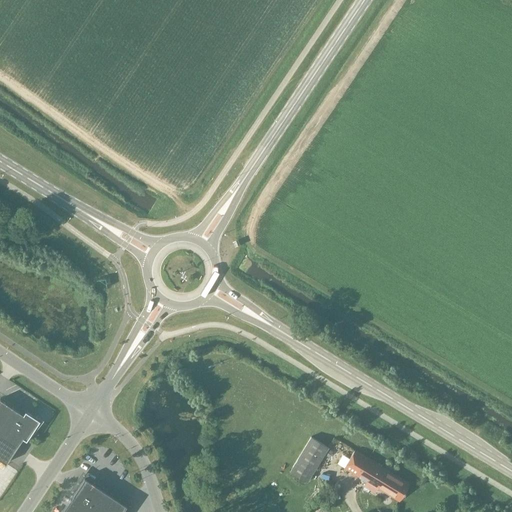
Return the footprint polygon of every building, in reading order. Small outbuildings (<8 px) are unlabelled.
[(0,470),(22,438),(26,440),(39,420),(25,410),(22,414),(0,399),(0,470)] [(307,482),(328,447),(310,436),(289,471),(307,482)] [(399,501),(409,484),(354,450),(344,467),(399,501)] [(121,511),(126,505),(84,477),(72,494),(73,495),(70,498),(60,511),(121,511)] [(22,478),(19,486),(30,490),(33,481),(22,478)]
